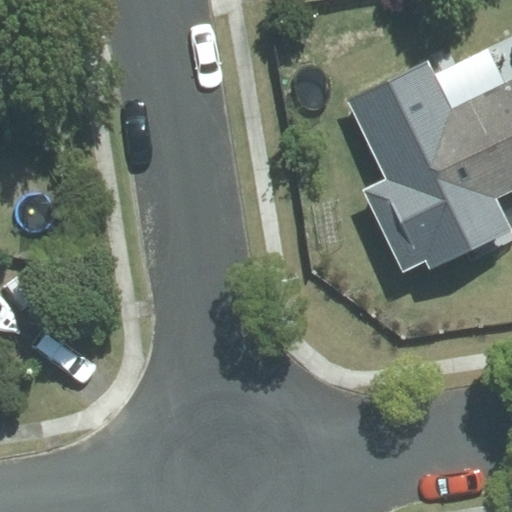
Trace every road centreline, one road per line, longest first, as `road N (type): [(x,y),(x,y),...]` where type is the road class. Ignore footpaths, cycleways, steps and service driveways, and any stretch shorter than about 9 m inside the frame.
road 1 (residential): [(140,0),(225,468)]
road 2 (residential): [(511,430),(225,468)]
road 3 (residential): [(0,505),(225,468)]
